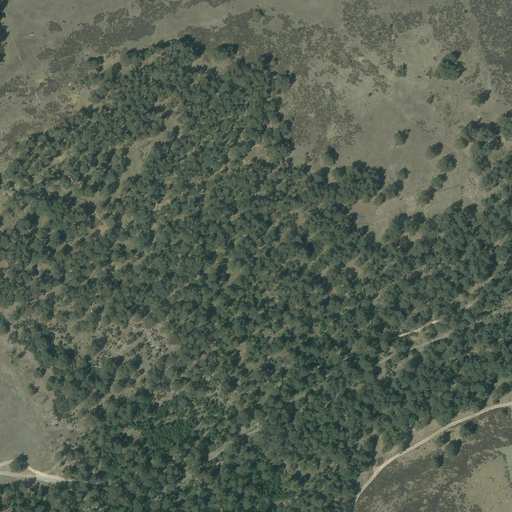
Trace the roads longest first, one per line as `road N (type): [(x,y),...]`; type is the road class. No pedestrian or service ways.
road 1 (track): [(511,265),(462,308),(350,355),(276,411),(144,482),(41,474),(18,461),(0,465)]
road 2 (track): [(347,511),(352,496),(393,456),(447,424),(511,402)]
